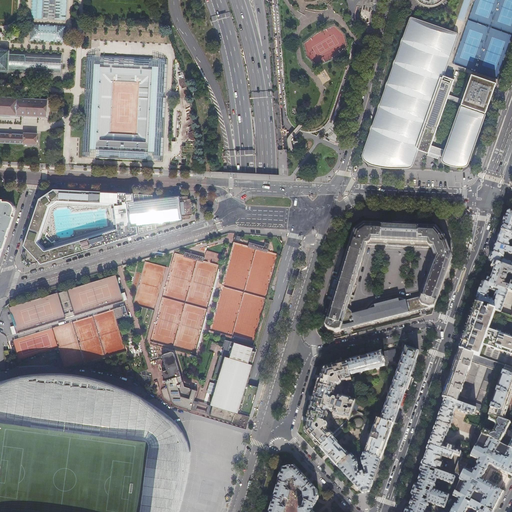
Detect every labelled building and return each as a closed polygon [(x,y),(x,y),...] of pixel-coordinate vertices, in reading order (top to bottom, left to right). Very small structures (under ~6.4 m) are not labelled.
[(54,20),(66,20),(66,0),(31,0),(31,19),(42,19),(54,20)] [(445,79),(460,34),(411,17),(363,157),(364,161),(370,165),(381,168),(411,170),(415,164),(418,152),(442,160),(442,163),(444,165),(458,169),(463,170),(467,168),(470,165),(497,86),(472,78),(445,150),(433,146),(455,81),(445,79)] [(30,41),(65,43),(66,26),(30,24),(30,41)] [(0,71),(8,72),(8,71),(24,72),(24,71),(25,52),(9,51),(9,50),(0,49),(0,71)] [(25,52),(24,71),(61,73),(62,54),(25,52)] [(166,101),(164,101),(164,97),(166,97),(167,59),(86,55),(84,88),(83,94),(81,156),(163,160),(166,101)] [(0,97),(0,114),(17,116),(17,115),(46,117),(47,100),(0,97)] [(0,142),(24,144),(37,145),(37,133),(24,133),(24,135),(0,133),(0,142)] [(179,159),(176,159),(176,167),(184,168),(185,159),(179,159)] [(183,221),(183,220),(190,219),(190,215),(192,215),(192,212),(193,211),(194,211),(195,210),(196,209),(196,207),(196,206),(196,205),(196,204),(195,203),(194,203),(192,202),(191,202),(190,199),(188,199),(188,196),(180,197),(180,196),(176,196),(132,194),(70,190),(53,189),(46,194),(38,199),(22,246),(26,249),(24,255),(24,257),(24,258),(24,259),(22,261),(24,264),(26,266),(28,263),(29,264),(30,264),(32,264),(32,265),(35,264),(35,263),(37,262),(41,265),(74,255),(112,243),(149,231),(179,222),(179,221),(183,221)] [(7,238),(6,238),(9,230),(13,218),(15,213),(15,211),(15,209),(15,208),(14,206),(13,205),(12,203),(11,202),(9,202),(8,201),(3,201),(3,200),(0,200),(0,256),(1,255),(2,250),(3,250),(5,244),(7,238)] [(504,222),(507,215),(511,212),(511,210),(510,210),(504,214),(500,225),(503,226),(504,222)] [(511,212),(507,215),(504,222),(503,226),(501,231),(511,234),(511,212)] [(341,330),(361,325),(371,322),(371,323),(391,318),(409,314),(410,313),(416,311),(429,308),(430,309),(435,307),(447,272),(452,258),(448,246),(444,237),(436,227),(401,225),(364,224),(354,230),(351,240),(343,266),(336,289),(329,313),(325,326),(328,330),(336,332),(341,331),(341,330)] [(511,234),(501,231),(499,237),(496,244),(509,249),(510,245),(509,244),(509,243),(510,241),(511,241),(511,240),(511,234)] [(495,248),(494,252),(491,252),(489,256),(488,260),(490,261),(490,262),(493,263),(511,269),(511,266),(511,263),(507,262),(508,259),(504,258),(505,256),(505,255),(504,255),(505,253),(511,255),(511,249),(509,249),(496,244),(495,248)] [(202,262),(203,257),(184,251),(182,259),(187,260),(188,258),(202,262)] [(511,269),(493,263),(492,268),(494,269),(493,273),(491,279),(488,278),(486,284),(509,292),(511,292),(511,283),(511,285),(505,283),(508,275),(510,274),(511,274),(511,269)] [(9,307),(17,332),(124,301),(118,282),(120,282),(119,277),(116,277),(116,275),(9,307)] [(484,307),(485,304),(489,305),(488,308),(501,313),(509,292),(486,284),(483,283),(482,286),(481,289),(479,293),(475,304),(484,307)] [(464,340),(463,341),(462,342),(459,350),(499,364),(506,366),(511,368),(511,316),(501,313),(488,308),(484,307),(475,304),(471,317),(465,335),(468,336),(466,340),(465,340),(464,340)] [(125,306),(114,310),(117,319),(128,316),(125,306)] [(12,337),(16,359),(48,353),(47,348),(57,346),(56,340),(52,341),(50,329),(15,335),(14,326),(10,327),(12,337)] [(252,348),(225,340),(223,346),(224,347),(221,356),(220,355),(213,379),(218,381),(210,405),(213,406),(210,415),(247,426),(250,417),(238,413),(253,365),(252,365),(254,357),(257,349),(256,349),(256,347),(252,346),(252,348)] [(417,357),(419,353),(406,348),(381,420),(393,425),(406,389),(410,377),(417,357)] [(397,357),(400,351),(397,350),(396,349),(388,351),(389,353),(389,360),(390,360),(390,355),(393,355),(397,357)] [(453,369),(445,390),(443,398),(445,399),(476,410),(482,412),(499,364),(459,350),(453,369)] [(388,351),(346,362),(349,375),(389,365),(389,360),(389,353),(388,351)] [(175,404),(176,405),(188,409),(187,409),(191,410),(197,391),(185,387),(174,354),(170,352),(165,354),(163,358),(167,370),(162,372),(165,381),(163,381),(164,383),(166,382),(170,399),(171,401),(173,403),(175,404)] [(304,429),(305,431),(305,432),(312,439),(317,444),(320,448),(333,437),(334,436),(331,432),(329,433),(326,429),(325,428),(327,428),(327,427),(328,426),(328,425),(327,424),(326,423),(326,422),(324,422),(327,412),(326,412),(327,408),(328,408),(329,408),(329,409),(329,410),(330,411),(331,411),(332,411),(333,410),(334,409),(334,410),(333,414),(349,420),(352,410),(355,401),(339,395),(337,401),(336,400),(336,399),(335,398),(335,397),(334,397),(333,398),(332,398),(332,399),(331,399),(330,397),(332,394),(333,394),(336,385),(336,384),(337,385),(338,385),(339,385),(340,384),(340,383),(340,382),(340,381),(341,381),(345,379),(346,381),(351,380),(349,375),(346,362),(331,365),(325,367),(324,367),(323,368),(322,369),(322,370),(320,377),(314,398),(307,420),(305,428),(304,429)] [(511,396),(511,368),(506,366),(489,414),(489,416),(490,416),(503,421),(511,396)] [(0,511),(179,511),(182,501),(187,482),(188,475),(190,462),(191,452),(187,441),(183,431),(177,423),(173,419),(164,412),(150,403),(133,393),(122,389),(105,384),(93,382),(59,377),(48,376),(33,375),(27,376),(14,378),(4,380),(0,381),(0,511)] [(366,409),(358,407),(360,401),(356,399),(355,401),(352,410),(364,415),(366,409)] [(475,414),(476,410),(445,399),(441,410),(437,422),(450,427),(454,417),(453,417),(456,408),(457,408),(459,409),(458,411),(467,414),(468,412),(475,414)] [(503,421),(490,416),(488,420),(494,423),(493,423),(494,425),(495,425),(492,431),(490,431),(489,432),(484,429),(482,434),(488,437),(500,444),(504,435),(505,436),(507,434),(505,433),(510,423),(503,421)] [(386,444),(393,425),(381,420),(377,419),(364,454),(381,460),(386,444)] [(447,437),(450,427),(437,422),(433,433),(429,446),(453,455),(459,458),(461,452),(454,450),(455,447),(446,444),(445,446),(443,446),(443,445),(446,437),(447,437)] [(346,424),(334,436),(336,437),(348,426),(346,424)] [(482,434),(484,429),(485,428),(478,426),(477,428),(475,427),(472,436),(480,439),(482,434)] [(480,439),(472,436),(470,442),(472,443),(471,445),(476,447),(476,446),(480,439)] [(338,443),(333,437),(320,448),(329,458),(338,468),(351,456),(345,450),(344,451),(342,449),(343,448),(340,445),(339,446),(337,444),(338,443)] [(503,446),(500,444),(488,437),(482,449),(476,446),(476,447),(471,457),(478,461),(477,463),(477,466),(476,468),(485,472),(486,471),(487,470),(488,467),(489,465),(493,467),(494,468),(495,469),(497,469),(498,469),(502,471),(504,473),(505,473),(506,474),(509,475),(508,478),(511,479),(511,476),(511,450),(509,449),(506,454),(505,453),(503,453),(502,454),(500,455),(498,454),(495,452),(499,445),(503,447),(503,446)] [(451,461),(453,455),(429,446),(425,456),(422,466),(431,469),(435,471),(437,472),(438,469),(440,470),(442,466),(444,461),(441,461),(442,458),(451,461)] [(377,470),(381,460),(364,454),(363,454),(361,460),(363,466),(364,471),(365,471),(366,473),(368,477),(374,479),(377,470)] [(352,455),(351,456),(338,468),(345,475),(352,483),(357,479),(357,474),(358,472),(359,472),(358,467),(357,461),(352,455)] [(456,475),(455,479),(459,480),(465,469),(468,463),(469,461),(461,458),(460,463),(458,462),(454,474),(456,475)] [(425,511),(427,507),(428,508),(429,506),(427,506),(428,504),(444,509),(445,507),(446,504),(447,501),(449,498),(448,498),(449,496),(433,491),(433,488),(435,489),(435,487),(434,487),(436,480),(453,486),(455,479),(437,472),(435,471),(434,474),(433,475),(429,473),(431,469),(422,466),(421,468),(419,471),(420,471),(419,472),(420,473),(421,474),(420,479),(417,487),(415,486),(414,486),(414,487),(413,487),(412,490),(413,490),(412,492),(410,496),(411,496),(411,497),(413,498),(411,504),(409,510),(407,510),(406,510),(405,510),(405,511),(404,511),(425,511)] [(312,511),(318,498),(317,494),(317,491),(302,475),(294,467),(282,469),(279,477),(277,483),(276,487),(274,496),(271,504),(270,507),(268,511),(281,511),(282,510),(284,510),(284,508),(285,509),(285,507),(283,507),(285,506),(287,501),(285,500),(286,500),(287,500),(288,499),(287,499),(288,497),(286,497),(288,491),(289,492),(289,490),(288,490),(289,489),(288,489),(288,486),(289,483),(291,483),(291,482),(293,481),(294,482),(293,483),(295,485),(293,486),(294,487),(296,489),(297,490),(298,489),(293,494),(297,498),(302,493),(302,494),(304,493),(305,494),(306,498),(305,499),(303,498),(303,499),(303,500),(301,506),(299,505),(299,507),(299,508),(300,507),(301,509),(300,509),(300,511),(312,511)] [(475,470),(473,470),(471,473),(465,469),(459,480),(461,481),(460,482),(464,484),(458,494),(474,502),(475,500),(471,498),(475,492),(479,494),(479,493),(481,494),(480,496),(480,498),(481,499),(482,500),(479,505),(482,507),(485,508),(492,511),(493,511),(501,499),(505,489),(503,488),(501,491),(498,489),(498,488),(496,487),(495,487),(494,487),(490,485),(489,484),(488,483),(487,482),(486,482),(481,480),(482,477),(484,475),(484,474),(485,472),(476,468),(475,470)] [(366,473),(357,474),(357,479),(352,483),(356,487),(362,493),(370,492),(371,487),(374,479),(368,477),(366,473)] [(482,507),(479,505),(474,502),(458,494),(455,493),(453,497),(459,500),(457,504),(455,503),(450,511),(492,511),(485,508),(483,511),(480,511),(482,507)]
